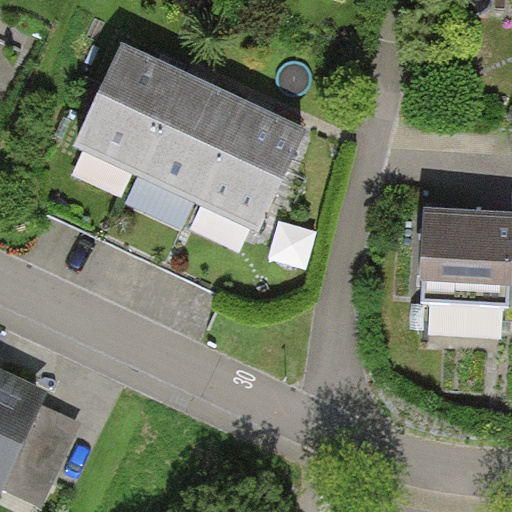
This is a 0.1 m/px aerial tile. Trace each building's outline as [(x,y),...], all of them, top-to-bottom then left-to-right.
[(66,168),(122,193),(168,85),(114,61),(66,168)] [(240,117),(168,85),(122,193),(193,224),(240,117)] [(313,150),(240,117),(193,224),(265,257),(313,150)] [(511,330),(511,320),(511,240),(407,235),(402,325),(511,330)] [(0,468),(31,397),(0,383),(0,468)]
